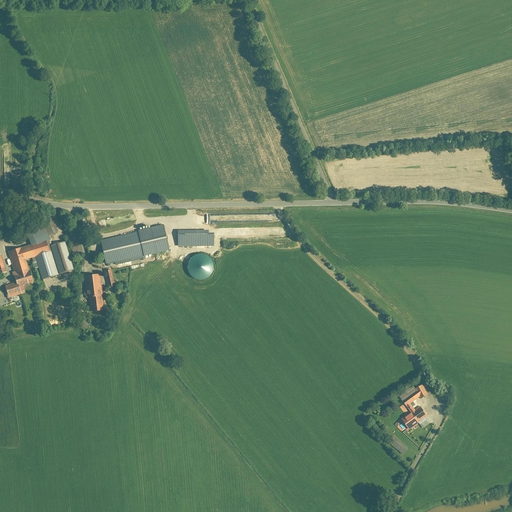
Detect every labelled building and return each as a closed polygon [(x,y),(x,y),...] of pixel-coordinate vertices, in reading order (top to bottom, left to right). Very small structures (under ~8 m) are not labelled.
[(50,236),(60,233),(56,218),(46,221),(50,236)] [(16,277),(20,289),(37,283),(33,272),(30,273),(27,262),(38,259),(45,281),(61,277),(60,276),(77,271),(68,243),(57,247),(55,242),(51,243),(45,222),(27,228),(34,248),(23,252),(22,249),(11,253),(18,276),(16,277)] [(103,241),(108,264),(172,250),(166,227),(103,241)] [(185,229),(185,246),(211,246),(210,229),(185,229)] [(75,232),(66,235),(71,248),(80,245),(75,232)] [(77,259),(84,256),(81,247),(73,250),(77,259)] [(0,276),(8,274),(3,255),(0,255),(0,276)] [(106,272),(109,289),(116,288),(113,271),(106,272)] [(85,278),(89,313),(104,312),(100,276),(85,278)] [(414,394),(399,404),(406,416),(399,421),(409,432),(417,426),(422,432),(432,424),(427,417),(425,415),(417,406),(412,410),(409,405),(417,399),(418,400),(425,397),(419,386),(412,390),(414,394)] [(385,443),(399,454),(404,448),(391,436),(385,443)]
